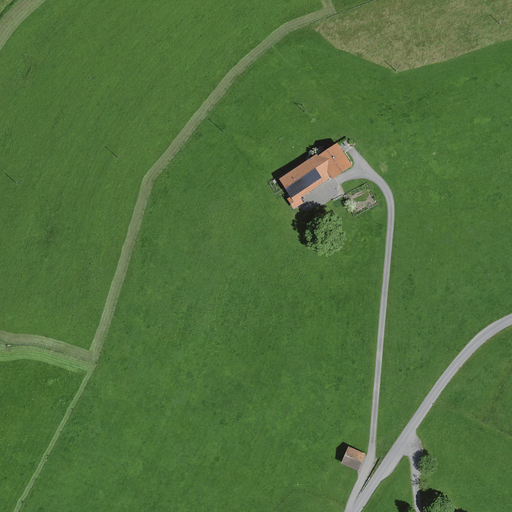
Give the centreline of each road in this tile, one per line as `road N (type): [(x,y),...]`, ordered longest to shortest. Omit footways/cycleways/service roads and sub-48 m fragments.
road 1 (track): [(350,511),(371,459),(392,216),(391,196),(368,174)]
road 2 (unclassified): [(355,511),(447,374),(478,339),(511,318)]
